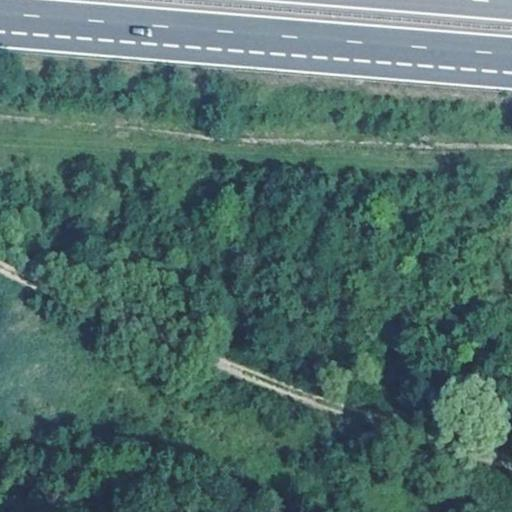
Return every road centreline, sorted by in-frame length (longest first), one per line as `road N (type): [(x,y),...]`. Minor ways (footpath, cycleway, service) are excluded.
road 1 (track): [(511,464),(196,356),(0,263)]
road 2 (motorway): [(0,29),(511,69)]
